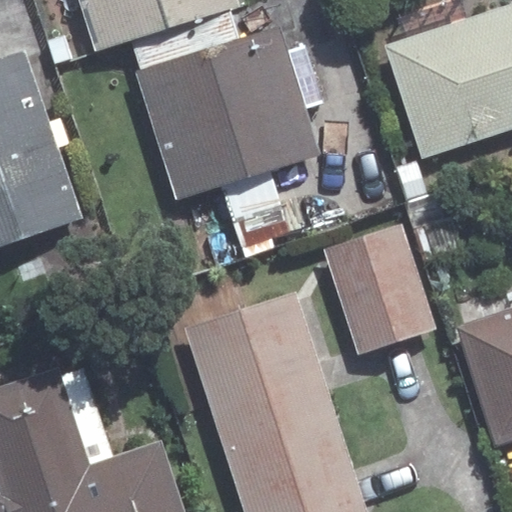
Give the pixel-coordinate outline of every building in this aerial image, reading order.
[(72,0),(87,47),(126,36),(219,8),(231,4),(229,0),(72,0)] [(511,0),(505,0),(375,43),(413,158),(511,125),(511,0)] [(280,47),(273,24),(228,38),(219,8),(126,36),(135,66),(128,68),(166,196),(311,153),(298,107),(280,47)] [(42,40),(50,66),(65,61),(57,35),(42,40)] [(0,240),(73,217),(51,147),(63,143),(56,117),(40,122),(15,47),(0,51),(0,240)] [(410,159),(389,166),(399,199),(421,192),(410,159)] [(272,203),(240,214),(250,239),(281,228),(272,203)] [(419,223),(430,254),(454,246),(443,214),(419,223)] [(220,218),(190,231),(204,266),(234,255),(220,218)] [(317,248),(350,350),(427,325),(393,222),(317,248)] [(357,511),(286,292),(176,327),(235,511),(357,511)] [(511,304),(449,325),(487,442),(511,433),(511,304)] [(0,511),(175,511),(152,440),(106,456),(77,368),(53,376),(50,367),(0,383),(0,511)]
